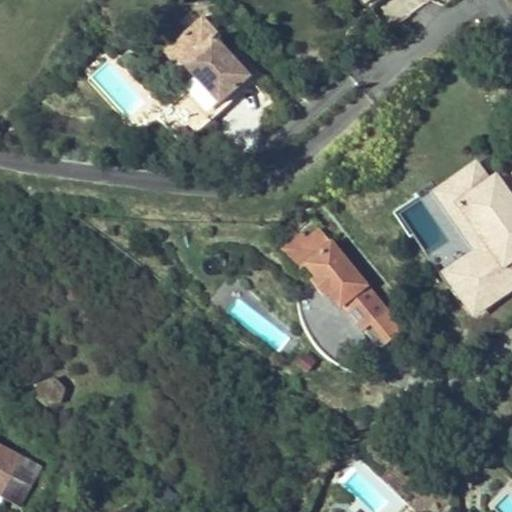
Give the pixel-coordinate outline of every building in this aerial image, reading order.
[(184,114),(170,128),(185,145),(224,109),(220,104),(249,76),(213,37),(218,33),(203,17),(185,33),(193,41),(193,55),(183,64),(194,77),(183,87),(187,91),(175,103),(184,114)] [(193,41),(185,33),(163,53),(179,69),(183,65),(183,64),(193,55),(193,41)] [(170,128),(184,114),(175,103),(160,117),(170,128)] [(511,248),(508,242),(510,227),(511,225),(511,179),(501,187),(495,180),(489,184),(476,166),(439,192),(453,213),(463,206),(478,227),(468,234),(480,251),(447,274),(475,313),(511,287),(511,248)] [(463,206),(453,213),(468,234),(478,227),(463,206)] [(403,331),(320,230),(307,241),(295,250),(305,263),(317,279),(329,293),(340,307),(343,305),(364,331),(372,325),(387,344),(403,331)] [(307,241),(302,235),(284,250),(299,268),(305,263),(295,250),(307,241)] [(329,293),(317,279),(312,283),(324,297),(329,293)] [(380,350),(387,344),(372,325),(364,331),(380,350)] [(2,447),(0,449),(0,493),(1,494),(20,457),(2,447)] [(40,467),(20,457),(1,494),(21,505),(40,467)]
